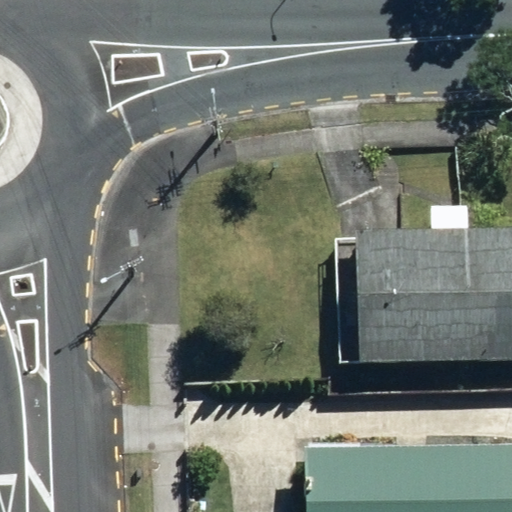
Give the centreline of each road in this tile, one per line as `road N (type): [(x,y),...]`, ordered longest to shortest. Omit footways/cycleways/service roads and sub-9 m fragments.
road 1 (residential): [(43,109),(301,46),(511,38)]
road 2 (tertiary): [(0,229),(25,291),(34,511)]
